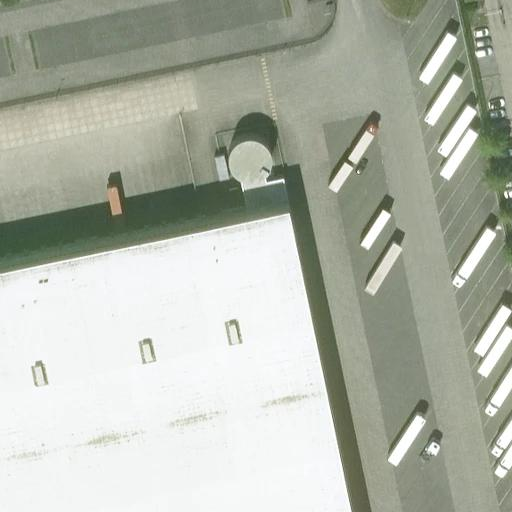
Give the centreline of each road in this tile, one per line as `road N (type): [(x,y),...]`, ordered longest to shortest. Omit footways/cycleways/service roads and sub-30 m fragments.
road 1 (unknown): [(377,56),(287,75),(383,511)]
road 2 (unknown): [(475,511),(418,252)]
road 3 (unknown): [(418,252),(377,56)]
